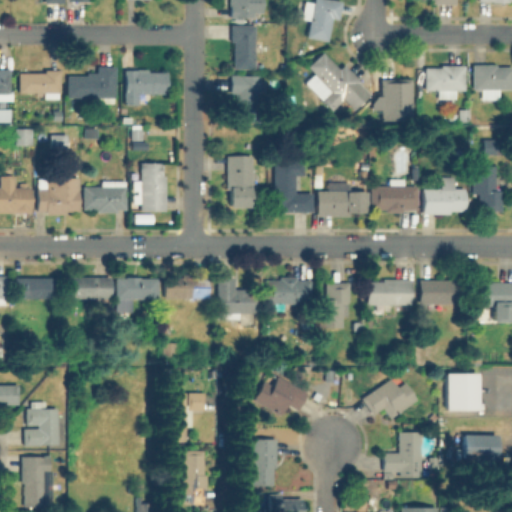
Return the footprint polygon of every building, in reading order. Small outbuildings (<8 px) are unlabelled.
[(258,0),(258,17),(228,16),(228,0),(258,0)] [(332,0),(341,2),(338,19),(331,18),(326,40),(306,36),(309,20),(300,18),(304,1),(313,3),(313,0),(332,0)] [(254,24),(254,68),(232,68),(232,41),(229,41),(229,24),(254,24)] [(322,52),(338,68),(343,64),(359,80),(357,82),(367,92),(351,107),(342,98),(330,109),(307,86),(316,76),(307,67),(322,52)] [(462,64),(462,90),(423,89),(423,66),(439,67),(439,64),(462,64)] [(510,66),(510,88),(497,88),(497,98),(479,98),(479,89),(471,89),(471,64),(494,64),(494,66),(510,66)] [(114,66),(114,97),(66,97),(66,74),(85,75),(85,72),(96,72),(96,65),(114,66)] [(9,92),(9,99),(0,99),(0,68),(9,68),(9,92)] [(59,69),(59,92),(57,92),(58,98),(42,98),(43,92),(18,92),(18,72),(43,72),(43,69),(59,69)] [(165,72),(165,93),(123,93),(123,69),(147,69),(147,72),(165,72)] [(264,74),(264,97),(259,97),(259,121),(237,121),(237,103),(234,103),(234,92),(229,92),(229,74),(264,74)] [(408,77),(407,120),(377,120),(377,77),(408,77)] [(454,120),(454,108),(468,108),(467,120),(454,120)] [(0,109),(9,109),(9,121),(0,121),(0,109)] [(130,139),(130,126),(140,126),(140,139),(130,139)] [(82,137),(82,128),(95,128),(95,137),(82,137)] [(13,144),(14,129),(33,129),(33,144),(13,144)] [(66,134),(66,149),(49,149),(49,134),(66,134)] [(482,152),(482,140),(500,141),(500,152),(482,152)] [(250,155),(250,205),(229,205),(229,188),(225,188),(225,155),(250,155)] [(302,160),(302,175),(294,175),(294,191),(310,191),(310,211),(279,211),(280,205),(272,205),(272,160),(302,160)] [(165,175),(164,210),(139,209),(139,203),(131,203),(131,194),(137,194),(137,190),(131,190),(131,180),(139,180),(140,161),(162,162),(161,174),(165,175)] [(500,189),(500,206),(477,206),(477,192),(471,192),(471,165),(494,164),(494,189),(500,189)] [(0,177),(13,178),(13,187),(30,187),(30,212),(0,212),(0,177)] [(76,177),(75,189),(77,189),(77,210),(65,210),(65,214),(44,214),(44,211),(36,211),(36,188),(39,188),(39,177),(76,177)] [(403,185),(414,185),(414,209),(399,209),(399,211),(383,211),(384,208),(369,208),(369,186),(387,186),(387,178),(403,178),(403,185)] [(452,178),(452,189),(463,189),(462,211),(447,210),(447,213),(421,211),(422,187),(440,188),(440,178),(452,178)] [(125,179),(125,208),(115,208),(115,211),(94,211),(94,208),(82,208),(82,186),(100,186),(100,179),(125,179)] [(348,182),(348,190),(365,190),(365,211),(348,211),(348,215),(315,215),(315,190),(326,189),(326,182),(348,182)] [(208,273),(208,296),(163,297),(162,277),(180,276),(180,274),(208,273)] [(296,275),(296,279),(310,279),(310,302),(264,303),(264,279),(279,279),(279,275),(296,275)] [(54,277),(54,298),(13,297),(13,276),(54,277)] [(109,276),(109,312),(97,312),(98,304),(94,304),(94,296),(62,296),(62,276),(109,276)] [(156,277),(156,295),(127,296),(127,310),(114,310),(114,277),(156,277)] [(255,291),(256,312),(234,312),(234,319),(216,319),(215,278),(233,277),(233,288),(242,288),(242,291),(255,291)] [(409,277),(410,303),(367,303),(366,279),(381,279),(381,278),(409,277)] [(462,279),(462,302),(416,302),(416,279),(462,279)] [(511,280),(511,305),(510,305),(510,321),(490,321),(490,304),(473,304),(473,280),(511,280)] [(347,281),(347,301),(342,301),(342,325),(318,326),(317,297),(325,297),(325,282),(347,281)] [(160,356),(160,338),(174,338),(174,357),(160,356)] [(441,372),(473,372),(473,409),(441,409),(441,372)] [(275,375),(304,390),(295,408),(284,403),(279,414),(251,399),(261,379),(270,384),(275,375)] [(389,377),(395,387),(404,382),(415,399),(391,417),(382,407),(372,414),(360,396),(389,377)] [(0,404),(0,383),(18,383),(17,404),(0,404)] [(203,391),(202,409),(184,409),(184,430),(164,430),(165,391),(203,391)] [(44,400),(44,408),(56,407),(58,443),(23,444),(22,427),(37,427),(36,423),(25,424),(24,407),(30,407),(30,401),(44,400)] [(498,430),(498,460),(459,460),(459,430),(498,430)] [(419,469),(380,471),(379,452),(397,451),(396,431),(417,431),(419,469)] [(274,438),(273,483),(249,482),(250,437),(274,438)] [(206,474),(205,487),(202,487),(202,503),(178,502),(178,484),(182,484),(182,449),(203,449),(203,474),(206,474)] [(49,454),(49,472),(44,472),(44,504),(24,505),(23,482),(21,482),(21,455),(49,454)] [(301,498),(301,511),(267,511),(267,493),(279,493),(279,498),(301,498)] [(141,495),(141,501),(154,501),(154,511),(135,511),(135,496),(141,495)]
